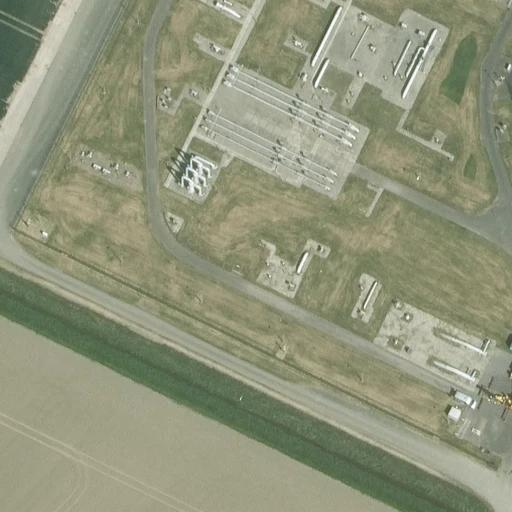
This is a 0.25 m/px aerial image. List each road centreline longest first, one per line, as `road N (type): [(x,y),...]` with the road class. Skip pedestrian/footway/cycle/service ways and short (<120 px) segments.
road 1 (unclassified): [(507,511),(478,477),(12,254),(0,240)]
road 2 (unclassified): [(0,185),(92,0)]
